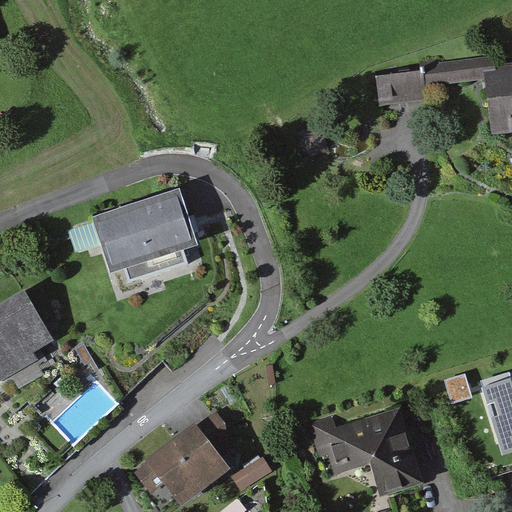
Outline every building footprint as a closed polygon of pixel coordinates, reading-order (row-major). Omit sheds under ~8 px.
[(427,89),(489,82),(495,140),(511,138),(511,72),(495,74),(493,60),(421,68),(421,71),(376,76),(379,106),(428,101),(427,89)] [(182,191),(97,220),(116,277),(129,273),(133,283),(192,263),(189,252),(201,248),(182,191)] [(29,297),(0,313),(0,379),(58,347),(29,297)] [(511,385),(487,394),(508,457),(511,455),(511,385)] [(332,476),(368,465),(378,498),(423,484),(398,408),(334,428),(331,418),(308,425),(314,444),(321,442),(332,476)] [(198,427),(150,464),(184,508),(231,471),(198,427)] [(241,488),(274,471),(264,454),(232,471),(241,488)]
